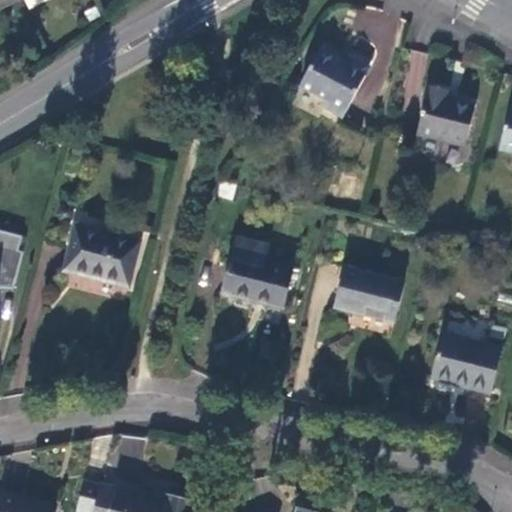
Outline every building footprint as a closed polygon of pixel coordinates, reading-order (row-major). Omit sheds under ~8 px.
[(0,0),(0,9),(18,0),(0,0)] [(344,117),(371,67),(352,56),(347,65),(321,50),(302,86),(329,100),(325,107),(344,117)] [(419,135),(467,146),(478,105),(450,98),(451,91),(430,87),(419,135)] [(511,107),(511,108),(501,149),(511,151),(511,107)] [(235,184),(220,180),(215,196),(230,199),(235,184)] [(142,242),(78,225),(65,271),(130,288),(142,242)] [(238,240),(224,294),(285,310),(295,271),(267,264),(271,248),(238,240)] [(24,253),(0,246),(0,281),(16,281),(24,253)] [(405,281),(346,267),(337,307),(395,321),(405,281)] [(502,348),(445,335),(435,379),(491,394),(502,348)] [(79,511),(83,511),(95,511),(102,486),(86,481),(79,511)] [(192,511),(195,500),(165,493),(164,498),(103,483),(102,486),(95,511),(192,511)] [(0,511),(56,511),(57,509),(32,501),(33,499),(4,491),(2,501),(0,500),(0,511)]
